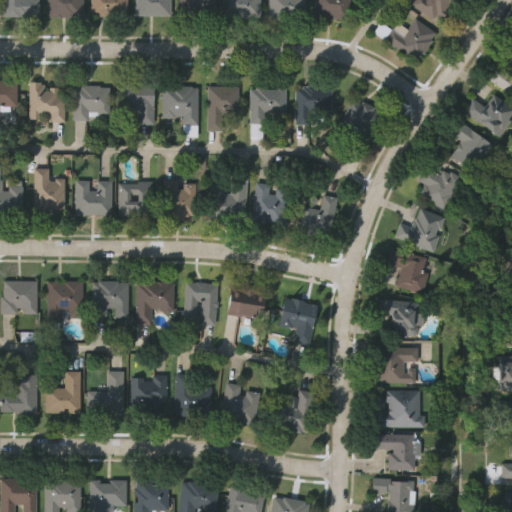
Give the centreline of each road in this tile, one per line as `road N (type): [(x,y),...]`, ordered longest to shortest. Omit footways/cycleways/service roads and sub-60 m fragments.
road 1 (residential): [(336,511),(341,322),(362,226),(409,130),(502,0)]
road 2 (residential): [(0,49),(330,54),(387,76),(427,105)]
road 3 (residential): [(0,250),(203,251),(349,276)]
road 4 (residential): [(0,446),(197,450),(339,468)]
